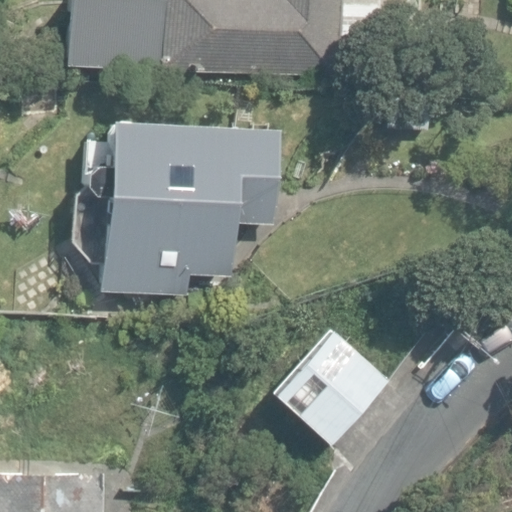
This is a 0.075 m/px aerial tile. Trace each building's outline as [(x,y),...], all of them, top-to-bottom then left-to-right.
[(372,75),(374,0),(61,0),(60,64),(372,75)] [(386,125),(427,128),(429,95),(389,92),(386,125)] [(96,286),(184,294),(186,272),(226,274),(232,221),(271,224),(276,127),(103,117),(101,141),(82,138),(81,183),(90,193),(101,193),(96,286)] [(270,389),(330,438),(383,374),(323,325),(312,338),(270,389)] [(0,511),(98,511),(99,471),(0,468),(0,511)]
